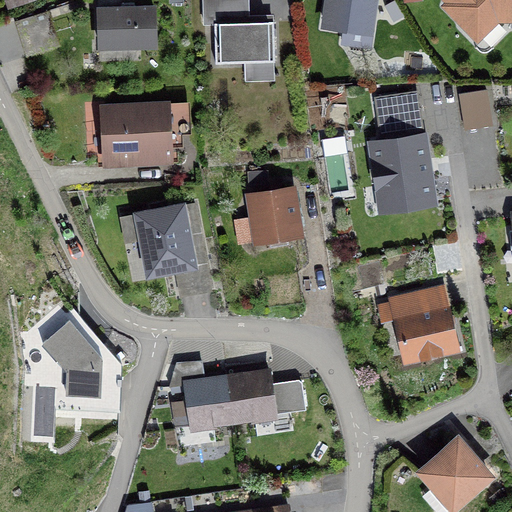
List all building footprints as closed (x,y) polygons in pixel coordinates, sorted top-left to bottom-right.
[(245,0),(200,0),(202,25),(215,25),(216,63),(244,61),(245,82),(273,81),(271,23),(246,24),(245,0)] [(374,0),(326,0),(323,23),(347,28),(345,42),(366,46),(374,0)] [(511,0),(445,0),(448,4),(444,8),(477,36),(494,19),(511,20),(511,0)] [(153,6),(96,7),(97,46),(154,45),(153,6)] [(48,12),(15,24),(26,56),(59,45),(48,12)] [(374,97),(380,133),(423,126),(417,90),(374,97)] [(485,91),(458,96),(464,130),(491,125),(485,91)] [(165,106),(103,110),(106,160),(168,156),(165,106)] [(371,145),(381,207),(431,199),(421,137),(371,145)] [(290,191),(250,200),(258,239),(298,231),(290,191)] [(175,271),(179,296),(211,291),(195,203),(134,214),(145,276),(175,271)] [(295,273),(260,279),(266,312),(300,306),(295,273)] [(442,291),(377,307),(380,319),(396,315),(406,359),(456,347),(442,291)] [(65,408),(120,410),(122,364),(77,312),(43,342),(67,370),(65,408)] [(224,377),(230,418),(254,415),(258,436),(292,431),(285,389),(271,391),(267,370),(224,377)] [(230,418),(224,377),(185,383),(188,403),(171,405),(177,445),(211,440),(208,422),(230,418)] [(423,470),(453,506),(489,475),(458,440),(423,470)] [(152,511),(151,501),(128,504),(125,511),(152,511)]
